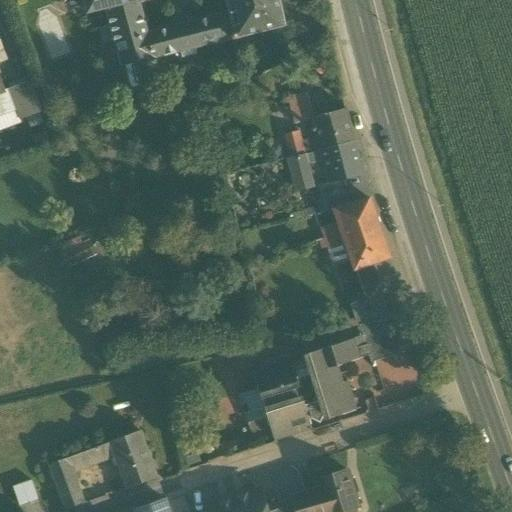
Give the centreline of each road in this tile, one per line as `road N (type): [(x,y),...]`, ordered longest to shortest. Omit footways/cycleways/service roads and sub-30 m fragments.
road 1 (secondary): [(354,0),(473,389)]
road 2 (residential): [(473,389),(97,511)]
